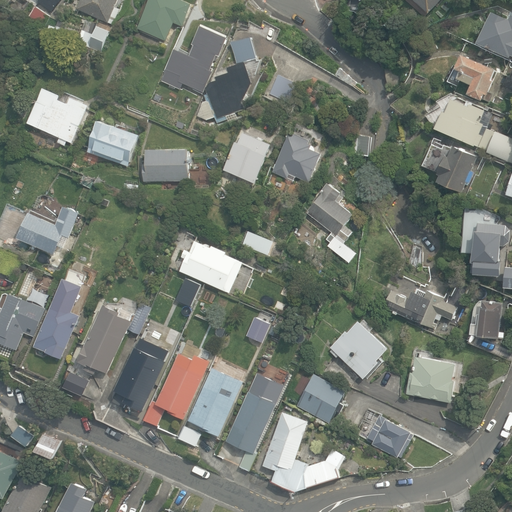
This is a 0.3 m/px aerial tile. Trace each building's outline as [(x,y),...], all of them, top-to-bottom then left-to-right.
[(26,0),(36,7),(39,2),(52,11),(59,0),(26,0)] [(116,7),(119,0),(82,0),(78,10),(81,11),(79,16),(93,23),(94,21),(97,22),(97,23),(112,30),(121,9),(116,7)] [(151,0),(139,28),(168,41),(176,23),(184,26),(194,4),(184,0),(151,0)] [(415,0),(431,13),(442,0),(415,0)] [(28,21),(43,30),(52,17),(37,7),(28,21)] [(258,18),(266,23),(271,17),(262,11),(258,18)] [(479,43),(511,57),(511,54),(511,16),(511,19),(494,12),(479,43)] [(185,83),(205,93),(215,71),(212,70),(219,55),(222,56),(230,38),(204,26),(195,45),(197,45),(192,56),(178,49),(163,81),(182,89),(185,83)] [(99,52),(105,39),(89,32),(83,46),(99,52)] [(257,57),(252,37),(232,43),(237,62),(257,57)] [(368,52),(382,64),(394,50),(380,37),(368,52)] [(469,94),(484,101),(486,94),(489,96),(495,82),(493,81),(498,69),(464,55),(458,69),(462,71),(459,79),(473,85),(469,94)] [(253,82),(246,63),(219,73),(212,83),(209,89),(210,94),(206,95),(209,101),(204,102),(199,116),(208,121),(216,118),(218,122),(228,119),(227,115),(246,110),(243,102),(253,82)] [(335,79),(352,90),(358,83),(343,70),(335,79)] [(279,75),(270,94),(291,105),(301,85),(279,75)] [(59,143),(67,146),(68,143),(69,141),(73,143),(91,106),(73,98),(70,104),(61,99),(63,96),(46,88),(30,123),(62,137),(59,143)] [(467,105),(453,99),(447,112),(445,111),(437,129),(475,146),(476,145),(489,151),(488,152),(511,163),(511,136),(495,129),(495,130),(492,128),(493,125),(490,123),(494,114),(473,105),(474,103),(469,100),(467,105)] [(90,152),(130,166),(141,135),(101,121),(90,152)] [(291,173),(311,182),(323,154),(312,149),(314,146),(311,144),(313,141),(311,140),(313,136),(299,129),(297,134),(296,134),(295,137),(291,135),(275,172),(289,178),(291,173)] [(226,170),(257,184),(269,155),(268,154),(272,144),(245,132),(241,141),(240,143),(238,142),(226,170)] [(354,153),(370,156),(373,136),(357,134),(354,153)] [(470,184),(475,171),(472,170),(477,157),(445,144),(444,149),(432,145),(423,166),(440,172),(439,174),(441,175),(438,184),(463,193),(467,182),(470,184)] [(146,164),(146,181),(191,180),(191,149),(149,150),(149,164),(146,164)] [(309,212),(347,241),(354,232),(346,226),(355,214),(337,200),(343,192),(329,181),(322,192),(323,193),(309,212)] [(140,186),(126,184),(124,191),(139,194),(140,186)] [(52,213),(57,200),(48,196),(43,197),(39,207),(52,213)] [(20,238),(55,254),(60,244),(66,246),(70,237),(71,237),(82,213),(67,206),(59,224),(32,212),(20,238)] [(510,242),(511,226),(478,223),(478,231),(476,231),(473,263),(477,263),(476,274),(501,276),(503,261),(500,261),(502,246),(505,246),(510,242)] [(243,245),(269,255),(275,241),(249,231),(243,245)] [(325,242),(350,262),(356,253),(332,233),(325,242)] [(182,271),(231,292),(240,271),(235,268),(239,259),(227,254),(228,251),(214,245),(213,247),(200,241),(200,242),(196,240),(182,271)] [(409,265),(419,268),(419,266),(423,267),(424,246),(416,243),(409,265)] [(0,251),(0,270),(15,277),(23,259),(1,249),(0,251)] [(293,262),(290,268),(308,277),(311,270),(293,262)] [(60,269),(50,264),(46,272),(56,277),(60,269)] [(416,320),(436,329),(438,324),(435,323),(437,318),(441,320),(443,315),(454,320),(460,306),(445,300),(447,297),(430,289),(426,297),(416,292),(415,295),(413,294),(411,298),(393,290),(386,307),(416,320)] [(175,307),(192,314),(195,307),(192,305),(196,297),(181,291),(175,307)] [(35,336),(47,308),(12,293),(0,320),(0,334),(0,341),(18,350),(25,332),(35,336)] [(75,299),(61,293),(59,298),(57,297),(36,347),(63,359),(81,316),(73,312),(76,305),(73,304),(75,299)] [(473,335),(499,338),(504,303),(485,300),(483,314),(480,314),(479,324),(475,324),(473,335)] [(353,315),(360,308),(354,302),(347,309),(353,315)] [(142,303),(130,329),(141,334),(153,308),(142,303)] [(98,368),(108,373),(132,321),(119,315),(121,312),(105,304),(78,362),(85,365),(83,368),(95,374),(98,368)] [(192,322),(207,329),(212,318),(197,312),(192,322)] [(248,336),(264,343),(272,324),(257,317),(248,336)] [(362,375),(365,378),(381,361),(379,360),(390,348),(361,321),(350,333),(348,331),(333,347),(357,370),(355,372),(360,377),(362,375)] [(127,403),(145,411),(167,360),(168,357),(166,351),(163,349),(163,348),(141,338),(138,346),(137,345),(117,390),(118,391),(113,402),(125,407),(127,403)] [(409,393),(453,402),(458,380),(455,380),(458,364),(419,356),(416,372),(414,371),(409,393)] [(146,420),(159,425),(167,407),(171,409),(170,413),(186,419),(206,375),(189,367),(191,361),(183,357),(181,363),(177,362),(159,403),(154,401),(146,420)] [(194,424),(221,436),(245,381),(214,366),(190,420),(194,422),(194,424)] [(91,380),(71,371),(64,386),(84,395),(91,380)] [(331,422),(333,419),(336,416),(338,413),(338,410),(342,412),(346,404),(342,402),(345,400),(346,397),(347,394),(349,390),(316,373),(299,405),(331,422)] [(241,466),(251,470),(259,453),(257,452),(284,390),(272,385),(266,399),(250,392),(228,440),(248,449),(241,466)] [(273,481),(297,490),(342,476),(340,470),(347,456),(334,447),(327,461),(309,466),(310,463),(297,458),(310,420),(284,411),(264,465),(278,470),(273,481)] [(367,440),(401,459),(416,434),(382,414),(367,440)] [(14,434),(29,445),(34,439),(36,436),(34,434),(20,425),(14,434)] [(180,438),(197,445),(203,432),(186,425),(180,438)] [(38,450),(56,457),(63,440),(46,432),(38,450)] [(25,461),(0,449),(0,493),(9,497),(25,461)] [(22,476),(6,511),(40,511),(52,487),(34,479),(33,481),(22,476)] [(89,489),(74,482),(64,505),(61,504),(57,511),(91,511),(96,502),(92,501),(93,498),(86,495),(89,489)]
